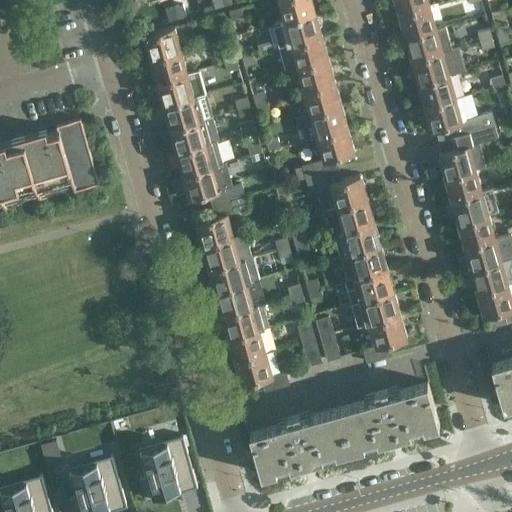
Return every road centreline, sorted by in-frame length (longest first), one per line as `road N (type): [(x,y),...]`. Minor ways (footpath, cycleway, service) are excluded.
road 1 (residential): [(484,470),(356,0)]
road 2 (residential): [(244,511),(110,66)]
road 3 (residential): [(484,470),(334,511)]
